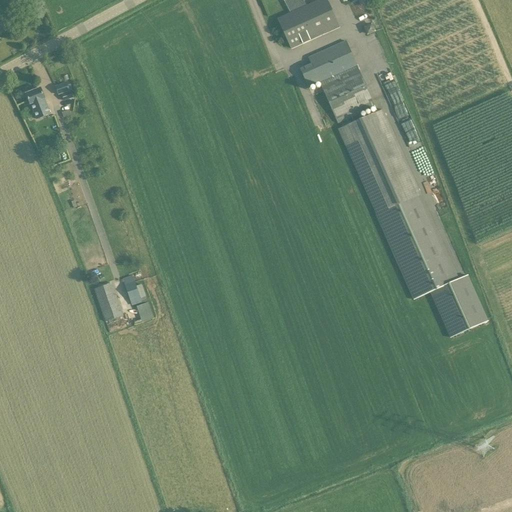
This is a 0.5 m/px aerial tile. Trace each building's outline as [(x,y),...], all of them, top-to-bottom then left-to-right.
[(327,0),(318,0),(296,10),(277,19),(291,49),(310,41),(340,27),(327,0)] [(11,29),(0,8),(0,32),(3,30),(4,33),(11,29)] [(371,23),(365,26),(368,33),(375,30),(371,23)] [(346,41),(308,58),(311,65),(300,70),(308,88),(319,83),(338,124),(375,107),(346,41)] [(55,86),(58,95),(62,94),(64,101),(74,97),(72,91),(70,92),(67,82),(55,86)] [(26,94),(30,104),(31,104),(37,119),(49,114),(43,99),(45,99),(41,89),(26,94)] [(468,276),(458,280),(382,110),(338,130),(414,300),(430,293),(450,338),(488,322),(468,276)] [(145,298),(141,299),(132,276),(123,279),(132,306),(142,303),(142,302),(146,301),(145,298)] [(123,316),(120,306),(112,284),(94,289),(105,322),(123,316)]
